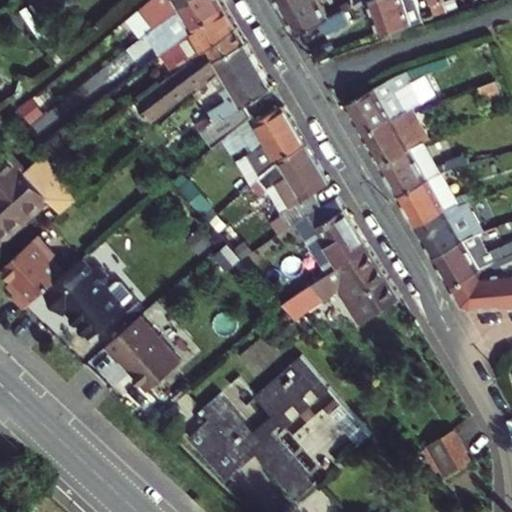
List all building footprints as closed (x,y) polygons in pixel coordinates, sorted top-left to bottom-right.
[(37,0),(47,14),(65,0),(37,0)] [(156,26),(188,0),(148,0),(143,4),(156,26)] [(170,49),(223,5),(219,0),(188,0),(156,26),(170,49)] [(282,0),(300,30),(324,17),(333,12),(325,0),(282,0)] [(371,0),(381,32),(410,21),(404,0),(371,0)] [(429,0),(434,13),(435,12),(447,8),(443,0),(429,0)] [(183,70),(236,27),(223,5),(170,49),(183,70)] [(333,12),(324,17),(330,28),(353,16),(347,5),(333,12)] [(217,59),(246,43),(236,27),(183,70),(175,76),(140,100),(152,119),(221,66),(217,59)] [(221,66),(222,68),(212,77),(231,113),(219,124),(227,133),(251,112),(244,103),(272,86),(246,43),(217,59),(221,66)] [(402,70),(349,100),(367,131),(398,114),(386,94),(408,81),(402,70)] [(224,136),(232,149),(246,142),(250,150),(246,152),(260,176),(276,163),(307,144),(282,103),(256,119),(251,112),(227,133),(224,136)] [(414,142),(398,114),(367,131),(383,160),(414,142)] [(432,123),(416,133),(419,139),(436,129),(432,123)] [(436,129),(419,139),(423,145),(439,135),(436,129)] [(65,147),(56,135),(45,144),(53,156),(65,147)] [(431,172),(414,142),(383,160),(401,190),(431,172)] [(328,178),(307,144),(276,163),(296,196),(284,203),(292,218),(320,199),(313,187),(328,178)] [(53,160),(45,151),(22,167),(5,149),(0,153),(0,240),(3,243),(47,205),(57,217),(79,197),(53,160)] [(450,204),(431,172),(401,190),(419,222),(450,204)] [(216,208),(189,175),(178,185),(207,217),(216,208)] [(470,191),(451,198),(454,202),(471,196),(470,191)] [(450,204),(419,222),(436,252),(467,233),(488,226),(471,196),(454,202),(453,203),(450,204)] [(339,198),(308,217),(321,239),(312,244),(329,271),(368,245),(339,198)] [(49,292),(54,288),(75,269),(61,254),(65,250),(45,228),(5,264),(25,287),(17,295),(30,309),(49,292)] [(453,281),(485,263),(467,233),(436,252),(453,281)] [(293,295),(299,304),(335,281),(360,320),(399,296),(368,245),(329,271),(293,295)] [(54,288),(49,292),(69,315),(73,311),(97,338),(130,308),(109,285),(112,282),(112,276),(106,269),(100,268),(97,271),(86,259),(75,269),(54,288)] [(453,281),(465,301),(474,306),(511,301),(511,268),(488,269),(485,263),(453,281)] [(145,316),(110,348),(124,362),(126,360),(154,390),(186,361),(145,316)] [(269,368),(284,345),(263,331),(247,353),(269,368)] [(288,348),(271,363),(279,372),(296,357),(288,348)] [(321,397),(330,389),(300,357),(255,399),(271,416),(255,432),(222,396),(202,415),(210,423),(190,442),(228,483),(250,463),(242,455),(250,448),(257,456),(298,500),(318,482),(277,438),(272,433),(279,426),(284,432),(295,421),(287,413),(295,406),(303,414),(313,405),(305,397),(313,389),(321,397)] [(321,397),(313,389),(305,397),(313,405),(321,397)] [(303,414),(295,406),(287,413),(295,421),(303,414)] [(284,432),(279,426),(272,433),(277,438),(284,432)] [(472,458),(453,427),(429,443),(448,473),(472,458)] [(257,456),(250,448),(242,455),(250,463),(257,456)]
